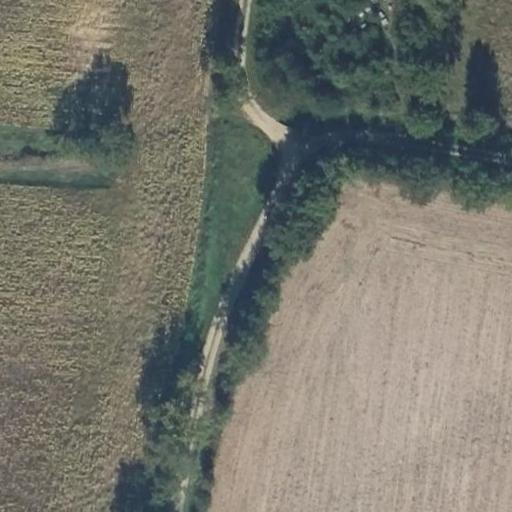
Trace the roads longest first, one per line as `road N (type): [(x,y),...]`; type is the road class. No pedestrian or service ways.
road 1 (track): [(176,511),(220,327),(290,181),(296,149),(265,127),(240,88),(251,0)]
road 2 (track): [(296,149),(363,140),(511,170)]
